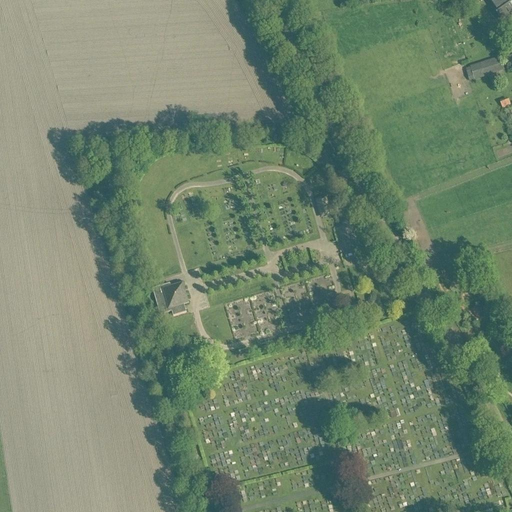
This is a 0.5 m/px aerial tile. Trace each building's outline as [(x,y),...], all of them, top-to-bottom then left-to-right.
[(511,0),(489,0),(491,2),(489,4),(500,20),(511,11),(511,0)] [(497,31),(491,35),(496,44),(502,39),(497,31)] [(465,69),(470,83),(474,82),(504,72),(500,59),(465,69)] [(323,217),(331,215),(326,199),(318,201),(323,217)] [(185,304),(189,303),(183,283),(172,287),(171,284),(154,289),(162,314),(173,311),(174,316),(187,312),(185,304)] [(193,393),(212,387),(209,378),(190,384),(193,393)]
